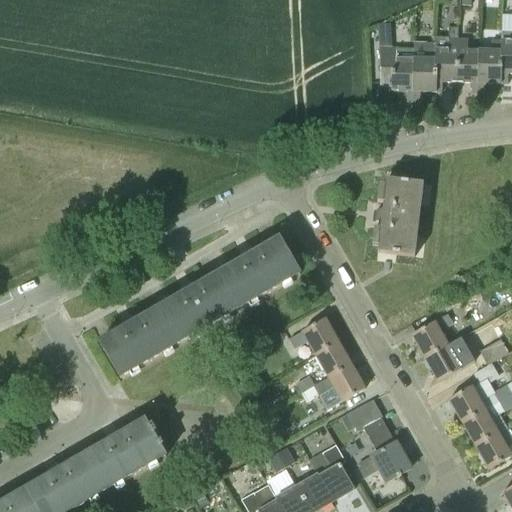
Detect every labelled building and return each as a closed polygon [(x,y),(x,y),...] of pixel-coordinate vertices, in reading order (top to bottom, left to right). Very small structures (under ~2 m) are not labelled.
[(472,9),(472,0),(462,0),(462,8),(472,9)] [(457,40),(457,30),(446,30),(446,39),(436,39),(436,46),(434,94),(442,94),(442,83),(456,84),(457,40)] [(511,75),(511,30),(501,30),(501,41),(500,51),(499,85),(507,85),(508,75),(511,75)] [(477,95),(478,50),(468,50),(468,40),(457,40),(456,84),(471,84),(471,94),(477,95)] [(434,94),(436,46),(415,45),(415,49),(413,103),(420,104),(420,93),(434,94)] [(413,103),(415,49),(396,49),(379,48),(380,77),(391,77),(391,92),(406,93),(406,103),(413,103)] [(499,85),(500,51),(478,50),(477,95),(485,95),(485,85),(499,85)] [(414,258),(423,185),(386,181),(382,214),(377,254),(414,258)] [(299,276),(278,240),(252,255),(249,249),(240,255),(243,260),(193,289),(190,284),(185,286),(209,328),(299,276)] [(209,328),(185,286),(180,289),(183,295),(134,323),(131,318),(121,323),(124,329),(99,343),(120,380),(209,328)] [(449,347),(441,333),(453,326),(447,316),(411,336),(425,360),(470,335),(449,347)] [(314,357),(338,344),(324,320),(288,341),(293,351),(307,344),(314,357)] [(438,384),(482,358),(479,353),(480,353),(470,335),(425,360),(438,384)] [(511,353),(504,339),(480,353),(479,353),(488,366),(511,353)] [(338,344),(314,357),(327,380),(350,367),(338,344)] [(364,391),(350,367),(327,380),(314,388),(300,395),(305,404),(318,398),(325,412),(340,404),(364,391)] [(309,378),(295,386),(300,395),(314,388),(309,378)] [(461,425),(511,395),(507,386),(480,402),(472,387),(448,401),(461,425)] [(474,448),(506,429),(499,416),(511,408),(511,396),(511,395),(461,425),(474,448)] [(354,429),(379,416),(371,402),(346,415),(354,429)] [(0,511),(69,511),(164,457),(159,448),(162,447),(154,433),(155,433),(151,425),(147,427),(144,421),(60,470),(57,465),(47,470),(50,476),(0,505),(0,504),(0,511)] [(400,476),(410,470),(383,424),(365,434),(377,454),(357,466),(364,479),(379,471),(386,484),(396,478),(397,480),(401,478),(400,476)] [(511,439),(506,429),(474,448),(488,471),(511,457),(511,439)] [(309,462),(316,475),(333,503),(354,490),(340,466),(345,464),(335,447),(309,462)] [(285,470),(295,464),(286,450),(277,455),(285,470)] [(276,475),(285,470),(277,455),(267,461),(276,475)] [(310,511),(316,511),(333,503),(316,475),(296,487),(310,511)] [(275,499),(268,486),(240,502),(245,511),(283,511),(276,499),(275,499)] [(283,511),(310,511),(296,487),(276,499),(283,511)] [(511,488),(502,494),(511,511),(511,488)]
